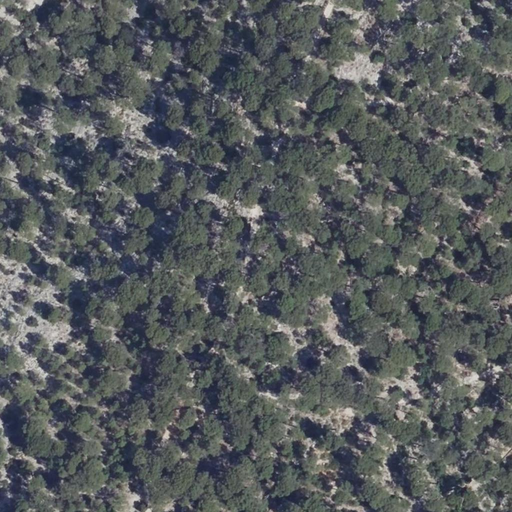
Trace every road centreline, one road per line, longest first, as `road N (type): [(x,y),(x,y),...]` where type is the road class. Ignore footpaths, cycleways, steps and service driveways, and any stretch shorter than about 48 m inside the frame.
road 1 (track): [(330,0),(299,98),(259,180),(240,270),(178,423)]
road 2 (track): [(511,362),(368,415),(255,400),(214,407),(178,423),(146,511)]
road 3 (track): [(299,98),(400,98),(455,54),(456,41)]
road 4 (unclassified): [(511,47),(456,41),(419,19),(407,0)]
